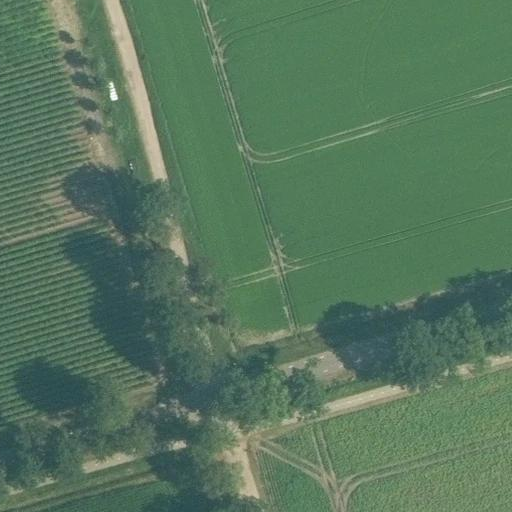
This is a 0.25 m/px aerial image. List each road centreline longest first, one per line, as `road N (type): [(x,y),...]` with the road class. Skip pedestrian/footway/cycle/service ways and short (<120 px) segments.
road 1 (unclassified): [(0,465),(511,317)]
road 2 (track): [(105,0),(248,511)]
